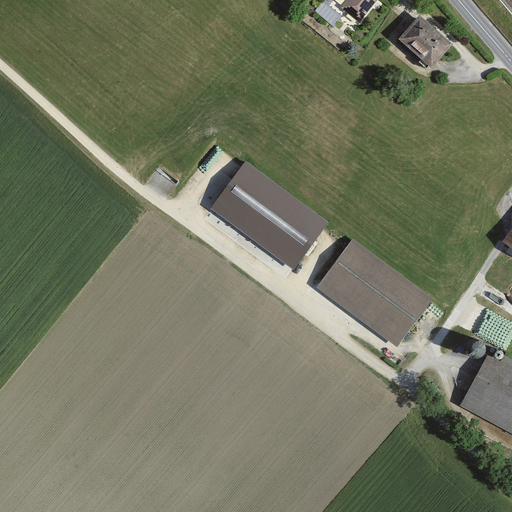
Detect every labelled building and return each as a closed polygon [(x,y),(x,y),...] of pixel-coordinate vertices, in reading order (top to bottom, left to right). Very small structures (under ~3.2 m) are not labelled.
[(379,0),(341,0),(346,4),(341,10),(359,25),(379,0)] [(454,48),(420,18),(399,42),(433,72),(454,48)] [(334,223),(251,160),(217,206),(299,268),(334,223)] [(436,301),(353,240),(317,289),(398,349),(436,301)] [(488,355),(489,353),(488,350),(487,348),(485,346),(483,345),(480,344),(477,345),(475,346),(473,348),(472,351),(472,354),(473,357),(474,359),(477,361),(480,361),(482,361),(485,360),(487,358),(488,355)] [(511,435),(511,359),(505,356),(502,363),(489,356),(460,407),(511,435)]
